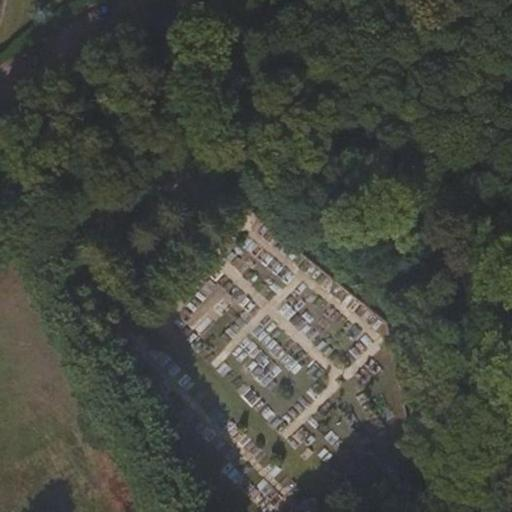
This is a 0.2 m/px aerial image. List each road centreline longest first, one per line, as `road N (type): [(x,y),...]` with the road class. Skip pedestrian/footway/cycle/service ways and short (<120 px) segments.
road 1 (unknown): [(471,511),(446,231),(338,51),(295,0)]
road 2 (residential): [(0,182),(148,93)]
road 3 (unknown): [(148,93),(285,0)]
